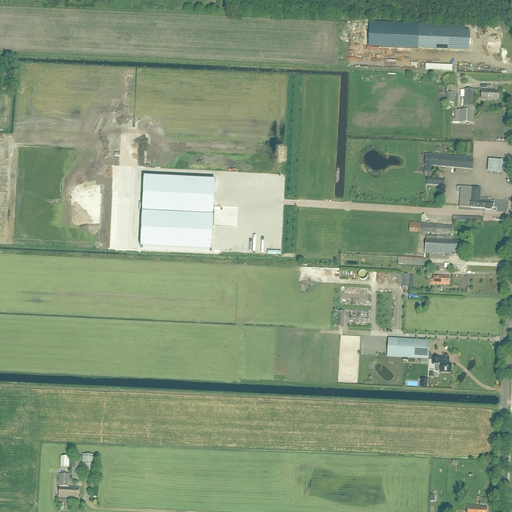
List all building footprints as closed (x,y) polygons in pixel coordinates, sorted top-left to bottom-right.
[(419,25),(369,22),(368,47),(469,52),(470,32),(419,30),(419,25)] [(463,111),(460,111),(454,110),(454,118),(452,118),(452,123),(473,124),(474,94),(477,94),(477,90),(464,90),(463,111)] [(498,91),(482,90),(482,100),(498,101),(498,91)] [(472,170),(473,159),(425,155),(425,166),(425,173),(431,173),(431,167),(472,170)] [(488,161),(487,173),(502,174),(503,162),(488,161)] [(215,181),(144,178),(141,248),(212,252),(215,181)] [(489,201),(480,200),(481,189),(460,187),(459,207),(470,208),(485,209),(485,211),(492,211),(492,208),(493,209),(494,203),(489,202),(489,201)] [(420,233),(436,233),(436,234),(449,235),(449,232),(452,233),(452,225),(443,224),(443,225),(433,225),(433,224),(420,223),(409,223),(409,232),(420,233)] [(426,236),(425,253),(458,255),(458,253),(460,253),(460,243),(459,243),(459,241),(451,240),(451,238),(426,236)] [(404,257),(398,257),(398,263),(399,263),(399,265),(431,266),(432,263),(429,263),(429,259),(416,258),(410,258),(404,257)] [(361,279),(368,274),(364,268),(357,273),(361,279)] [(410,275),(402,275),(397,274),(397,273),(392,273),(391,279),(397,279),(396,285),(401,285),(401,287),(409,288),(410,275)] [(106,282),(105,304),(128,305),(129,275),(122,275),(111,275),(106,282)] [(449,277),(433,276),(433,285),(448,285),(449,277)] [(388,339),(387,357),(428,359),(429,342),(388,339)] [(451,373),(451,365),(448,364),(449,358),(433,357),(432,365),(436,365),(436,372),(440,372),(451,373)] [(82,455),(81,471),(94,472),(95,455),(82,455)] [(60,467),(69,467),(69,457),(61,457),(60,467)] [(72,460),(71,479),(80,479),(80,460),(72,460)] [(59,498),(58,504),(67,504),(68,499),(71,499),(71,498),(79,498),(79,488),(69,488),(69,475),(59,474),(59,487),(59,498)]
